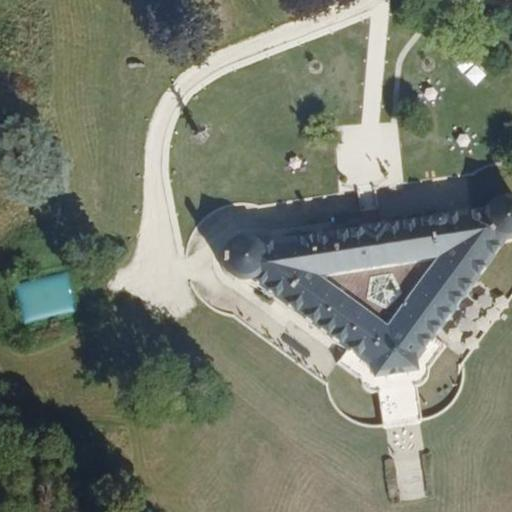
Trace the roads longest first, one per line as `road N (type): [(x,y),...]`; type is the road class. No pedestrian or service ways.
road 1 (unknown): [(146,205),(148,134),(174,94),(368,0)]
road 2 (unknown): [(369,0),(363,163)]
